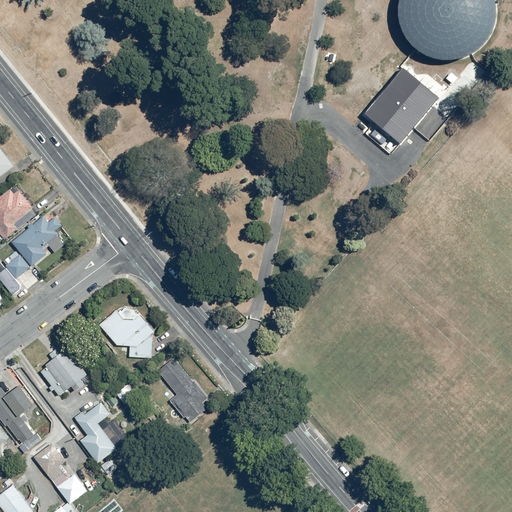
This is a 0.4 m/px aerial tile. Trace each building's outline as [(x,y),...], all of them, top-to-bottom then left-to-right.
[(404,34),(410,41),(415,48),(422,53),(429,56),(437,60),(445,62),(453,61),(462,60),(470,57),(477,53),(484,47),(489,41),(493,33),(496,25),(497,17),(497,8),(496,0),(402,0),(402,1),(400,9),(400,19),(401,27),(404,34)] [(439,99),(405,69),(382,96),(365,115),(375,123),(399,144),(402,146),(415,130),(440,100),(439,99)] [(387,140),(376,131),(372,135),(384,144),(387,140)] [(0,177),(16,166),(1,147),(0,147),(0,177)] [(5,239),(20,228),(16,223),(29,212),(35,208),(16,185),(0,197),(0,232),(4,237),(5,239)] [(18,247),(34,266),(48,254),(45,250),(50,245),(53,249),(56,253),(66,244),(55,232),(63,225),(55,216),(49,221),(44,215),(13,241),(18,247)] [(9,261),(5,265),(1,259),(0,260),(0,285),(11,299),(17,294),(25,287),(19,279),(34,266),(18,247),(6,258),(9,261)] [(127,305),(119,313),(116,310),(99,325),(118,345),(130,346),(130,357),(153,358),(153,333),(156,331),(141,314),(138,317),(127,305)] [(72,349),(41,371),(51,386),(49,387),(51,391),(54,390),(57,395),(70,386),(75,393),(86,384),(82,379),(90,374),(72,349)] [(206,399),(175,359),(159,371),(177,395),(171,400),(189,423),(207,409),(202,403),(206,399)] [(36,438),(26,424),(21,418),(34,408),(20,389),(8,398),(2,390),(0,391),(0,419),(7,429),(8,428),(24,447),(36,438)] [(110,413),(100,402),(85,414),(83,411),(74,418),(87,434),(80,440),(99,464),(118,450),(97,423),(110,413)] [(0,461),(1,461),(0,459),(0,444),(8,438),(0,427),(0,461)] [(52,481),(64,472),(59,466),(65,461),(53,446),(43,454),(43,455),(36,461),(52,481)] [(69,502),(71,503),(87,490),(75,474),(69,479),(64,472),(52,481),(69,502)] [(32,511),(12,485),(0,494),(0,506),(4,511),(32,511)] [(70,504),(67,502),(53,511),(72,511),(75,510),(70,504)]
